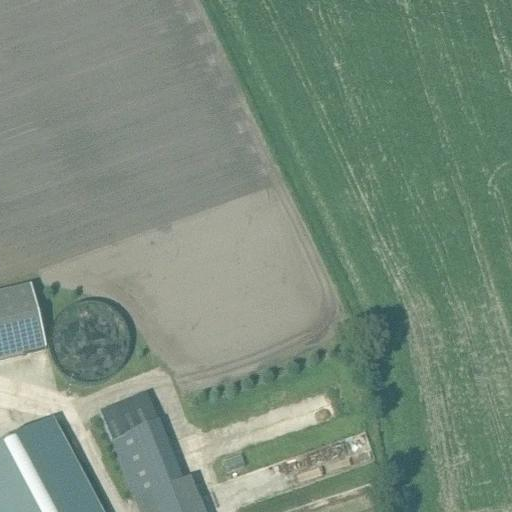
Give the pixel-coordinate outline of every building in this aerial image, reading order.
[(0,362),(44,351),(29,291),(0,297),(0,362)] [(54,327),(50,337),(48,347),(50,358),(55,368),(62,377),(71,383),(82,386),(93,387),(104,384),(113,378),(121,370),(126,360),(128,349),(127,338),(123,328),(117,319),(108,312),(99,308),(88,307),(78,308),(68,312),(60,319),(54,327)] [(109,413),(99,416),(136,505),(144,502),(147,511),(194,511),(192,505),(190,505),(158,425),(157,426),(147,399),(109,413)] [(98,511),(52,424),(0,451),(0,511),(98,511)] [(304,505),(305,511),(368,511),(360,487),(304,505)]
